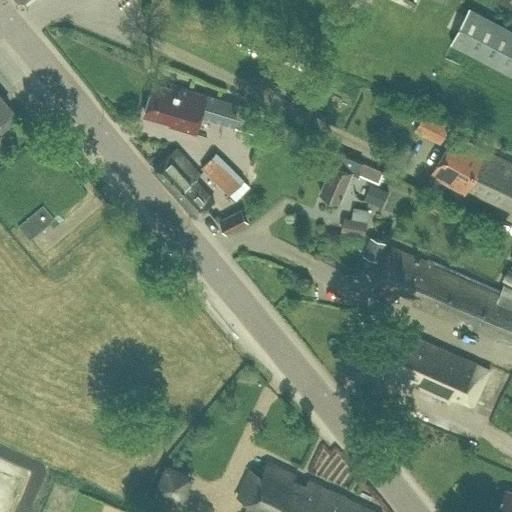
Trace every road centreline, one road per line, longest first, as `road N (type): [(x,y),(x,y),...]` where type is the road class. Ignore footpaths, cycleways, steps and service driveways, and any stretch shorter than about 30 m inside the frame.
road 1 (tertiary): [(410,511),(16,32)]
road 2 (unknown): [(323,406),(368,383),(511,453)]
road 3 (unclassified): [(16,32),(54,3),(119,8),(126,0)]
